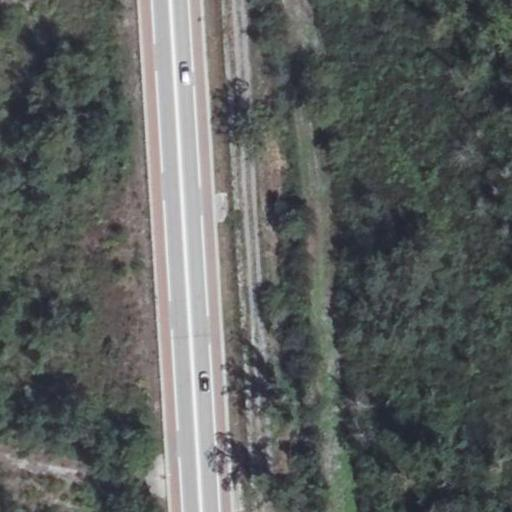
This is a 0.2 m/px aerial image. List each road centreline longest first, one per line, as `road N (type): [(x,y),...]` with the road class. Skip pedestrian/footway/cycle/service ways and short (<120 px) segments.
road 1 (track): [(232,0),(267,511)]
road 2 (trunk): [(172,0),(203,511)]
